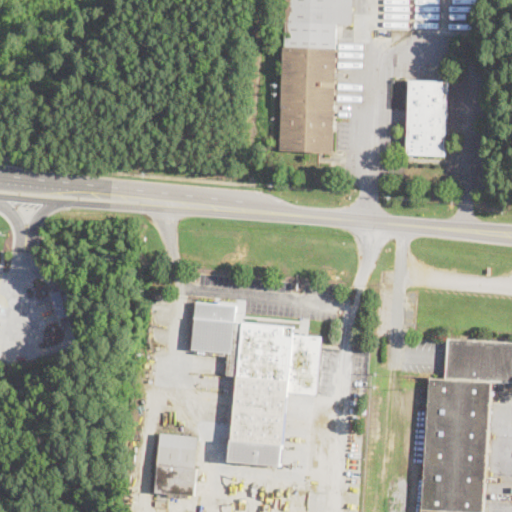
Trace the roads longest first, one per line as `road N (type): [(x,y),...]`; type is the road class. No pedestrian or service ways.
road 1 (secondary): [(404,224),(167,207)]
road 2 (secondary): [(140,204),(114,190),(0,174)]
road 3 (secondary): [(0,195),(140,204)]
